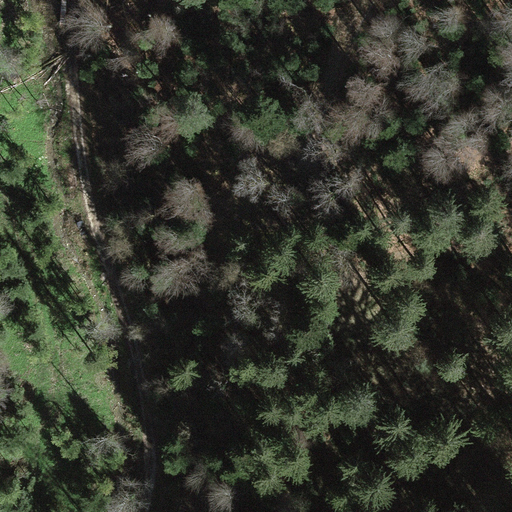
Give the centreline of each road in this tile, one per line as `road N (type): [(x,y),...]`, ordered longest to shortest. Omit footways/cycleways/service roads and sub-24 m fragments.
road 1 (track): [(74,0),(86,177),(149,422),(144,511)]
road 2 (track): [(355,317),(325,203),(322,129),(331,72),(368,0)]
